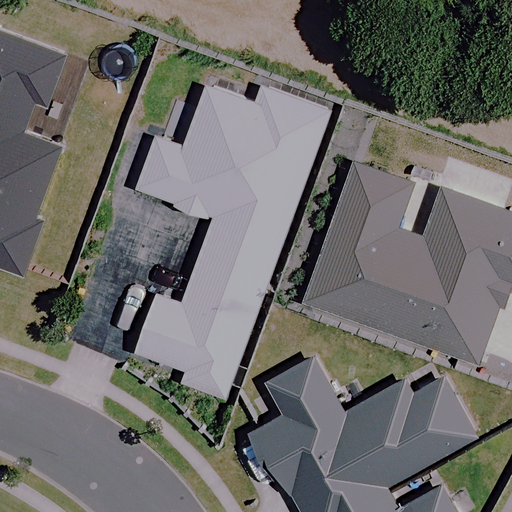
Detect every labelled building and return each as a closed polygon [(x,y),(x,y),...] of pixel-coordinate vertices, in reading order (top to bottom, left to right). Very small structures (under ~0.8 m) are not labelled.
[(0,99),(9,72),(0,69),(0,268),(21,275),(64,140),(0,119),(0,99)] [(162,131),(153,128),(133,185),(136,186),(174,199),(171,207),(208,220),(181,295),(154,285),(131,351),(181,369),(177,381),(222,397),(326,105),(259,81),(254,94),(200,75),(190,103),(174,97),(162,131)] [(511,199),(441,173),(423,222),(402,214),(420,166),(359,144),(307,287),(483,350),(505,288),(511,290),(511,199)] [(291,402),(256,422),(284,469),(289,466),(315,511),(350,511),(400,484),(395,476),(483,425),(449,368),(421,384),(413,370),(356,403),(323,345),(274,373),(291,402)] [(409,499),(400,484),(351,511),(470,511),(450,476),(409,499)]
